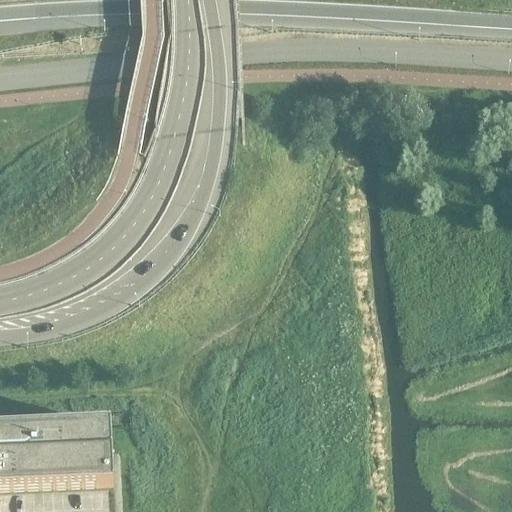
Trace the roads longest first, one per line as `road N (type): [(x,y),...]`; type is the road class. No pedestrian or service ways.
road 1 (secondary): [(0,83),(288,52),(511,60)]
road 2 (secondary): [(0,337),(99,315),(151,278),(178,245),(208,181),(216,133),(206,0)]
road 3 (secondary): [(182,0),(185,95),(150,202),(83,272),(0,301)]
road 4 (primary): [(212,0),(511,17)]
road 5 (primary): [(0,10),(211,0)]
